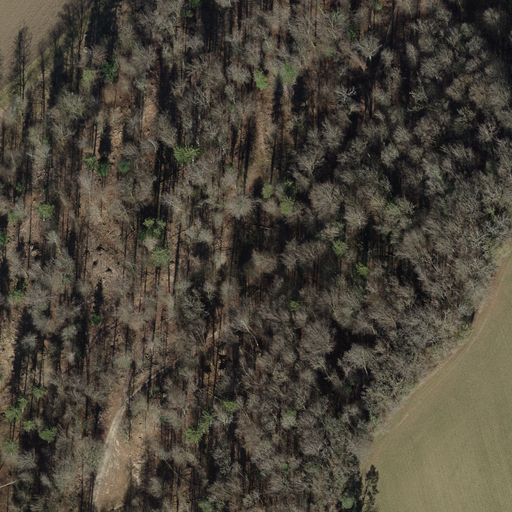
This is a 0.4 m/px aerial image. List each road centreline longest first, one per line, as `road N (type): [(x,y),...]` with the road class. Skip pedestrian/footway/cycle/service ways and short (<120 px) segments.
road 1 (track): [(0,404),(78,367),(96,339),(155,297),(162,304),(125,401),(262,303),(356,144),(401,0)]
road 2 (track): [(248,0),(208,69),(42,210),(0,272)]
road 3 (track): [(246,4),(261,141),(256,186),(162,297)]
